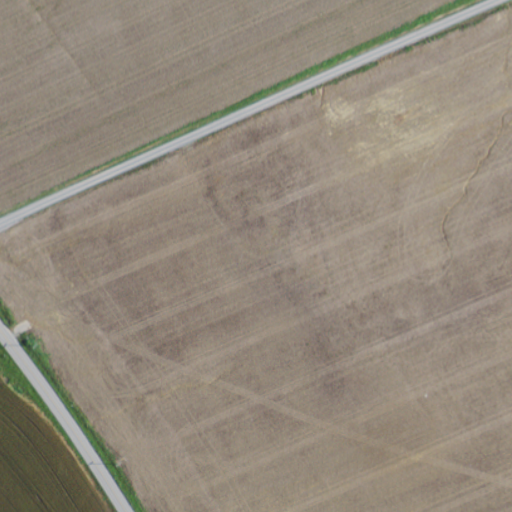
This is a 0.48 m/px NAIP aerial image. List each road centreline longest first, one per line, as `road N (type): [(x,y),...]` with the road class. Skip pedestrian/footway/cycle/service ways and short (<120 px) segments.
road 1 (residential): [(0,225),(501,0)]
road 2 (secondary): [(126,511),(0,329)]
